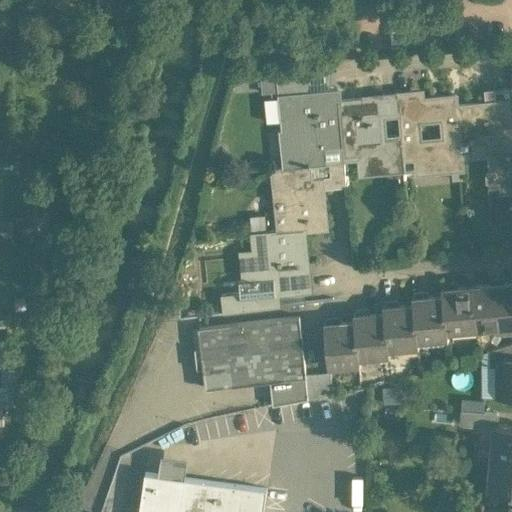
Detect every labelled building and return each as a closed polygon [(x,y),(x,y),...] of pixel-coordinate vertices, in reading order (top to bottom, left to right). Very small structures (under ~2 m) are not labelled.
[(74,68),(64,67),(63,76),(73,77),(74,68)] [(263,90),(278,87),(276,73),(261,75),(263,90)] [(301,73),(278,75),(279,94),(282,94),(303,92),(301,73)] [(338,89),(315,91),(315,93),(303,94),(303,92),(282,94),(285,130),(292,129),(295,165),(311,164),(327,162),(325,142),(335,141),(335,144),(344,144),(339,98),(338,89)] [(412,90),(397,91),(399,112),(414,111),(412,98),(412,90)] [(401,133),(384,134),(382,115),(399,113),(399,112),(397,91),(382,92),(382,94),(339,98),(344,144),(345,157),(360,155),(361,163),(385,160),(385,164),(404,163),(404,158),(401,133)] [(457,93),(412,98),(414,111),(399,112),(399,113),(401,133),(404,158),(417,156),(418,163),(432,162),(433,169),(464,166),(461,140),(457,104),(458,104),(457,93)] [(511,137),(511,122),(511,108),(507,109),(506,99),(458,104),(457,104),(461,140),(470,139),(471,146),(489,144),(492,173),(506,172),(507,185),(507,186),(511,185),(511,137)] [(345,161),(331,162),(332,175),(333,186),(347,185),(345,161)] [(295,165),(273,168),(275,188),(283,187),(287,229),(305,228),(327,226),(324,187),(333,186),(332,175),(312,177),(311,164),(295,165)] [(511,185),(507,186),(507,185),(491,186),(494,219),(509,218),(511,240),(511,239),(511,185)] [(252,213),(253,228),(278,226),(277,211),(252,213)] [(287,229),(256,232),(258,249),(248,250),(251,279),(239,279),(240,291),(241,296),(276,292),(276,289),(288,288),(289,291),(309,289),(305,257),(308,257),(305,228),(287,229)] [(511,280),(475,284),(474,283),(473,283),(477,329),(478,329),(477,319),(496,317),(497,330),(511,328),(511,280)] [(472,284),(444,287),(444,285),(443,285),(448,337),(449,337),(448,326),(476,323),(477,329),(473,283),(472,283),(472,284)] [(443,293),(415,296),(415,294),(414,294),(419,346),(418,334),(447,332),(447,337),(448,337),(443,285),(442,286),(443,293)] [(240,291),(222,293),(224,312),(240,310),(238,296),(241,296),(240,291)] [(241,296),(238,296),(240,310),(279,305),(277,292),(276,292),(241,296)] [(414,302),(386,305),(385,304),(389,355),(390,355),(389,343),(417,340),(418,346),(419,346),(414,294),(413,294),(414,302)] [(384,311),(356,313),(356,312),(355,312),(360,363),(361,363),(360,352),(388,349),(388,355),(389,355),(385,304),(384,304),(384,311)] [(355,320),(326,323),(326,321),(325,321),(329,366),(331,366),(330,360),(359,357),(359,363),(360,363),(355,312),(354,312),(355,320)] [(300,315),(200,327),(207,387),(271,380),(306,376),(307,376),(307,373),(300,315)] [(511,341),(490,349),(490,365),(499,365),(499,358),(511,358),(511,341)] [(511,358),(499,358),(499,365),(499,395),(504,400),(511,400),(511,358)] [(332,371),(319,372),(321,395),(333,393),(332,371)] [(319,372),(307,373),(307,376),(306,376),(309,398),(321,395),(319,372)] [(306,376),(271,380),(273,404),(309,398),(306,376)] [(498,412),(462,409),(461,422),(495,425),(496,424),(497,424),(498,412)] [(511,425),(497,424),(496,424),(495,425),(493,458),(511,459),(511,425)] [(511,459),(493,458),(490,489),(510,491),(510,492),(511,492),(511,459)] [(183,475),(146,470),(139,511),(263,511),(267,487),(183,475)]
